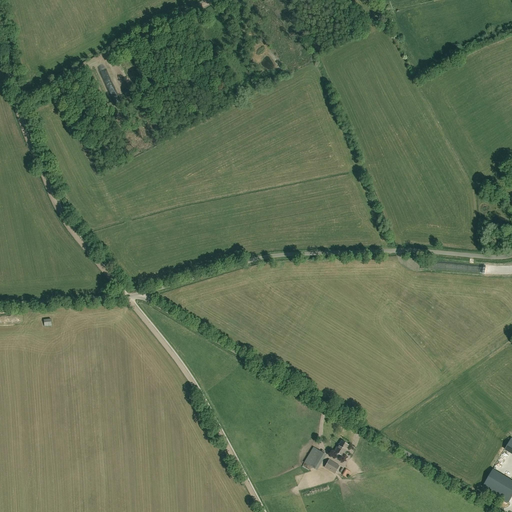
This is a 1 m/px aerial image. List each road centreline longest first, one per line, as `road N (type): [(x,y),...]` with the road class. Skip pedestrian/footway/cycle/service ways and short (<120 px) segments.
road 1 (track): [(15,101),(61,216),(186,373),(262,511)]
road 2 (unclassified): [(504,511),(141,293)]
road 3 (unclassified): [(141,293),(272,255),(511,255)]
road 4 (track): [(15,101),(211,0)]
road 5 (unclassified): [(0,305),(141,293)]
